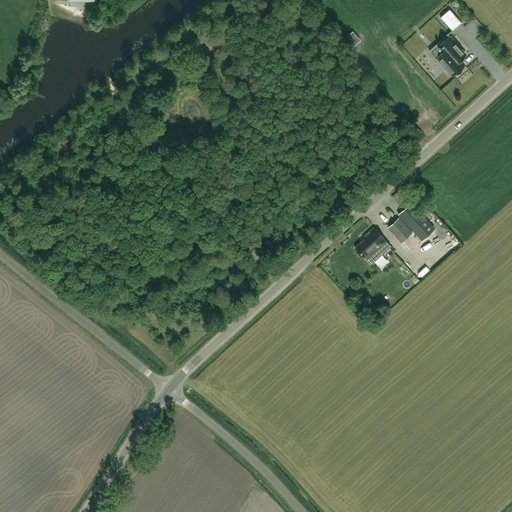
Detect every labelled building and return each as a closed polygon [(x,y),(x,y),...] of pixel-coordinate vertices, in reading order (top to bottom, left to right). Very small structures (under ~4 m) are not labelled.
[(440,17),(444,21),(453,13),(449,9),(440,17)] [(436,44),(442,51),(447,57),(441,63),(452,75),(464,64),(459,59),(465,54),(448,34),(436,44)] [(433,112),(451,96),(438,83),(421,100),(433,112)] [(414,103),(422,97),(418,92),(410,98),(414,103)] [(503,150),(491,137),(485,143),(480,147),(481,147),(474,153),(486,165),(503,150)] [(412,202),(400,214),(424,240),(437,228),(412,202)] [(364,239),(355,248),(366,260),(366,259),(370,264),(390,246),(390,245),(387,241),(386,241),(386,240),(374,227),(362,237),(364,239)] [(391,261),(396,266),(400,262),(395,257),(391,261)]
